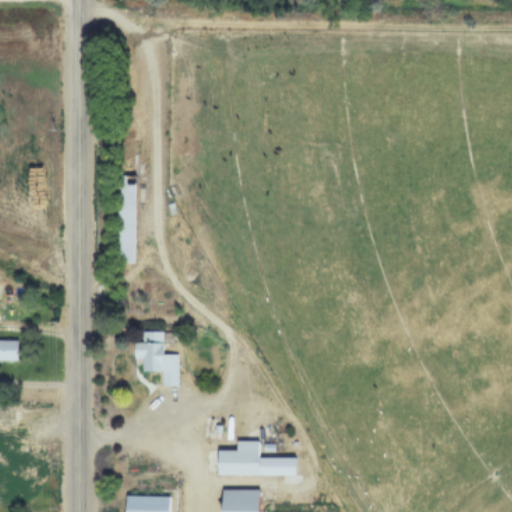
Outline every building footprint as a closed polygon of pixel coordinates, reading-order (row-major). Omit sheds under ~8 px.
[(116,263),(134,263),(134,176),(148,176),(148,133),(117,132),(116,263)] [(162,332),(141,332),(141,342),(133,342),(133,358),(141,358),(142,372),(161,372),(161,386),(178,386),(177,354),(162,354),(162,332)] [(17,340),(0,340),(0,360),(17,361),(17,340)] [(217,450),(217,475),(295,475),(295,457),(258,456),(258,440),(236,440),(236,450),(217,450)] [(221,511),(258,511),(259,488),(222,489),(221,511)] [(124,495),(124,511),(167,511),(167,495),(124,495)]
